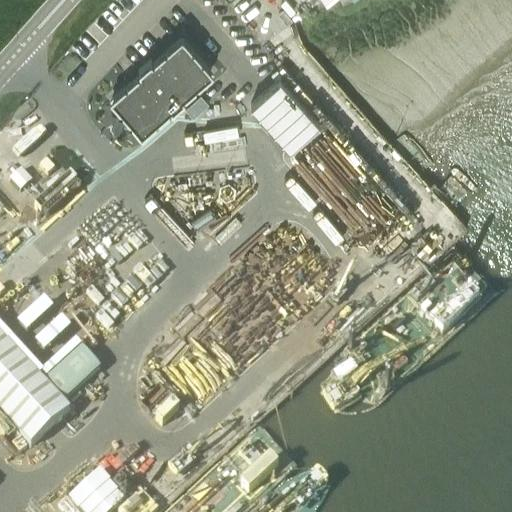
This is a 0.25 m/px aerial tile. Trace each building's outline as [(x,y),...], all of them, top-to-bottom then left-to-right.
[(168,107),(169,106),(171,108),(172,108),(173,107),(183,98),(184,97),(183,96),(182,95),(183,93),(184,94),(185,94),(195,86),(195,85),(195,84),(196,82),(197,82),(198,82),(211,71),(212,70),(212,69),(203,59),(203,58),(202,58),(201,59),(200,57),(200,56),(200,55),(194,48),(193,48),(193,47),(192,48),(190,46),(191,45),(191,44),(182,34),(181,34),(180,34),(167,46),(166,47),(167,48),(165,49),(164,49),(163,49),(154,57),(153,58),(153,59),(154,59),(152,61),(151,59),(150,59),(149,59),(139,68),(138,68),(138,69),(138,70),(140,72),(138,73),(137,72),(136,73),(127,81),(127,82),(127,83),(125,84),(124,84),(123,84),(110,96),(109,96),(109,97),(118,108),(119,108),(120,108),(122,109),(121,110),(121,111),(128,118),(128,119),(129,119),(130,118),(131,120),(131,121),(131,122),(139,132),(140,132),(141,132),(142,132),(155,120),(155,119),(155,118),(157,117),(158,117),(159,117),(168,109),(168,108),(168,107)] [(251,103),(291,147),(320,121),(281,77),(251,103)] [(18,325),(27,335),(39,324),(47,333),(35,344),(44,354),(70,330),(44,301),(18,325)] [(0,340),(0,417),(29,450),(68,415),(0,340)] [(69,495),(80,511),(115,511),(125,506),(104,473),(69,495)]
